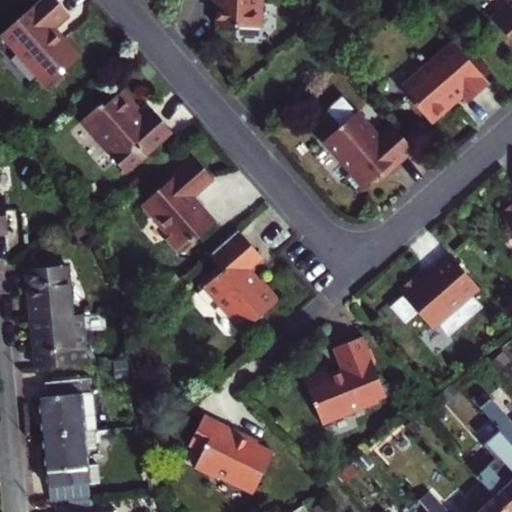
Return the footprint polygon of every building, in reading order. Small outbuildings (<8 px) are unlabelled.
[(57,0),(41,0),(1,36),(47,88),(82,58),(63,38),(61,39),(56,34),(58,32),(55,28),(70,15),(57,0)] [(218,0),(210,0),(210,11),(218,11),(218,0)] [(218,0),(218,11),(217,31),(263,34),(264,0),(218,0)] [(511,0),(509,2),(511,5),(495,20),(511,38),(511,0)] [(471,105),(493,87),(456,44),(403,90),(434,126),(456,108),(454,106),(460,101),(462,102),(466,99),(471,105)] [(79,124),(94,141),(97,139),(105,148),(105,153),(125,175),(172,132),(154,112),(142,123),(134,115),(139,110),(122,92),(103,108),(100,104),(79,124)] [(362,196),(383,177),(394,168),(397,172),(418,153),(396,128),(383,140),(361,115),(327,144),(353,175),(348,180),(362,196)] [(97,139),(94,141),(105,153),(105,148),(97,139)] [(167,241),(182,257),(218,224),(195,199),(216,180),(197,160),(144,208),(146,210),(145,215),(152,223),(156,222),(170,238),(167,241)] [(386,181),(397,172),(394,168),(383,177),(386,181)] [(0,238),(10,237),(6,203),(0,203),(0,238)] [(224,265),(221,268),(203,284),(218,301),(222,301),(224,305),(234,315),(231,318),(244,331),(258,319),(265,319),(267,311),(281,298),(263,278),(257,279),(245,265),(260,251),(240,230),(211,256),(215,261),(217,259),(224,265)] [(257,279),(263,278),(252,266),(264,256),(260,251),(245,265),(257,279)] [(428,283),(423,278),(406,293),(410,299),(425,316),(439,333),(445,328),(479,299),(487,292),(457,258),(428,283)] [(217,259),(215,261),(221,268),(224,265),(217,259)] [(34,318),(75,314),(70,265),(29,270),(34,318)] [(398,309),(406,303),(402,299),(395,306),(398,309)] [(398,309),(397,310),(412,327),(425,316),(410,299),(406,303),(398,309)] [(479,299),(445,328),(456,340),(490,311),(479,299)] [(75,314),(34,318),(39,368),(92,363),(90,349),(86,313),(75,314)] [(311,379),(332,427),(387,403),(385,400),(395,396),(369,338),(342,350),(351,372),(339,377),(335,369),(311,379)] [(42,396),(45,434),(87,430),(83,393),(81,379),(48,382),(49,396),(42,396)] [(83,393),(87,430),(96,429),(101,429),(98,391),(83,393)] [(478,403),(483,408),(491,401),(486,395),(478,403)] [(511,442),(511,421),(492,400),(491,401),(483,408),(502,431),(511,442)] [(210,416),(208,418),(238,433),(240,432),(243,433),(244,435),(245,437),(243,440),(258,447),(259,445),(261,441),(210,416)] [(204,449),(208,451),(199,470),(220,480),(225,478),(258,494),(278,454),(259,445),(258,447),(243,440),(245,437),(244,435),(243,433),(240,432),(238,433),(208,418),(195,445),(204,449)] [(57,486),(92,482),(102,481),(96,429),(87,430),(45,434),(49,472),(56,472),(57,486)] [(511,442),(502,431),(485,446),(493,454),(503,465),(507,462),(511,468),(511,442)] [(489,464),(478,475),(487,485),(511,511),(511,468),(507,462),(503,465),(493,454),(485,460),(489,464)] [(57,486),(58,502),(93,499),(92,482),(57,486)] [(511,511),(487,485),(472,499),(481,510),(478,511),(511,511)] [(478,511),(481,510),(472,499),(457,511),(449,511),(428,488),(417,498),(430,511),(478,511)]
